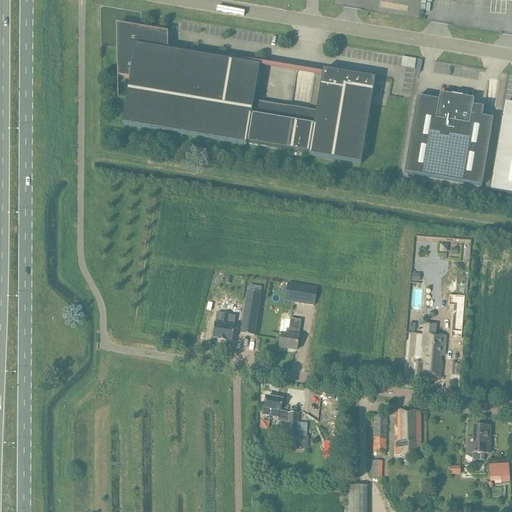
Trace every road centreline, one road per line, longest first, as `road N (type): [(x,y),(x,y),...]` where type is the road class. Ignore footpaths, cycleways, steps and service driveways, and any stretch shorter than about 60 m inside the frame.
road 1 (primary): [(23,511),(28,0)]
road 2 (unclassified): [(178,0),(511,55)]
road 3 (primary): [(4,0),(0,329)]
road 4 (unclassified): [(235,366),(511,411)]
road 5 (unclassified): [(235,366),(106,347)]
